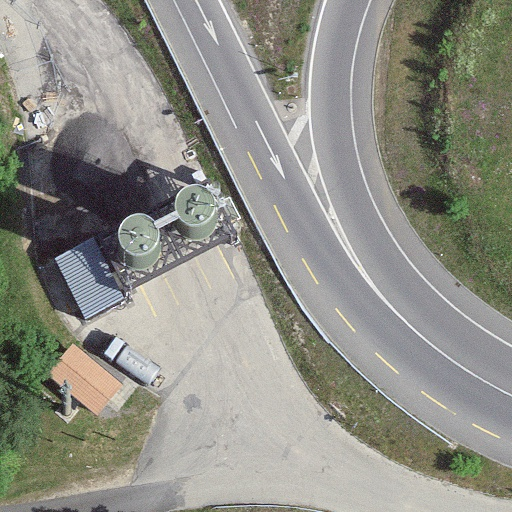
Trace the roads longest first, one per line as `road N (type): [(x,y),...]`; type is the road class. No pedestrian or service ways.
road 1 (secondary): [(197,0),(283,174),(381,297)]
road 2 (trunk): [(381,297),(334,141),(332,74),(351,0)]
road 3 (secondary): [(511,396),(432,346),(381,297)]
